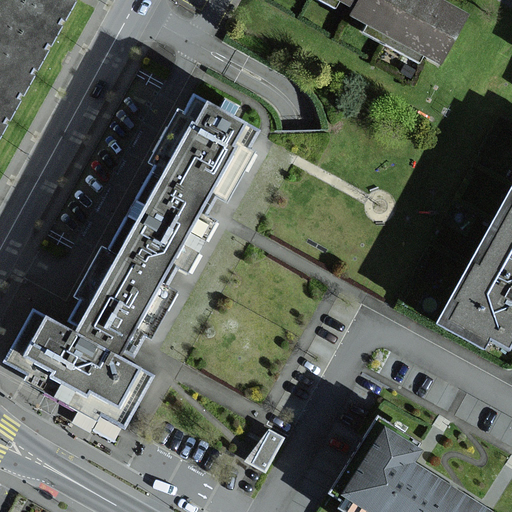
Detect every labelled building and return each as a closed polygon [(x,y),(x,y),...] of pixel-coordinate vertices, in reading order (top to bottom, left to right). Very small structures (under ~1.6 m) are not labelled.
[(0,0),(0,136),(75,1),(72,0),(0,0)] [(301,0),(335,18),(341,6),(354,13),(361,0),(301,0)] [(442,70),(470,19),(433,0),(361,0),(354,13),(349,22),(364,30),(360,39),(419,71),(425,60),(442,70)] [(161,163),(136,208),(188,237),(193,229),(212,239),(223,220),(205,210),(216,191),(236,203),(264,153),(255,148),(265,130),(199,93),(189,111),(180,106),(151,157),(161,163)] [(511,189),(439,327),(485,352),(491,340),(511,351),(511,189)] [(86,299),(71,326),(126,357),(142,328),(156,336),(182,289),(165,280),(175,262),(193,272),(202,254),(184,244),(188,237),(136,208),(115,246),(108,242),(79,295),(86,299)] [(153,372),(126,357),(71,326),(36,307),(23,330),(5,362),(122,427),(153,372)] [(403,427),(380,413),(329,492),(342,501),(338,507),(346,511),(488,511),(481,507),(411,463),(425,441),(403,427)] [(273,427),(246,459),(268,472),(288,435),(273,427)]
